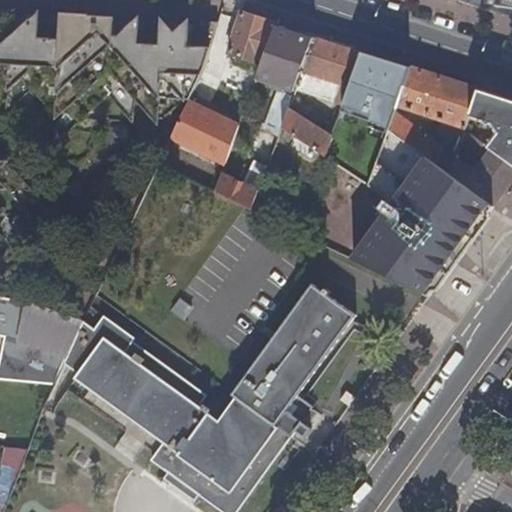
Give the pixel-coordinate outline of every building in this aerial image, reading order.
[(461,0),(502,13),(505,0),(461,0)] [(218,24),(0,12),(0,88),(7,89),(7,116),(20,104),(34,117),(35,97),(39,98),(58,118),(56,143),(86,121),(134,124),(164,155),(174,134),(161,119),(190,100),(203,72),(205,69),(212,46),(218,24)] [(277,25),(241,13),(228,53),(230,54),(263,64),(277,25)] [(315,38),(277,25),(263,64),(257,79),(264,81),(266,76),(270,78),(274,68),(277,66),(284,69),(287,74),(284,83),(290,85),(289,90),(295,93),(296,89),(315,38)] [(364,53),(315,38),(296,89),(320,97),(334,102),(340,86),(344,87),(343,93),(348,95),(364,53)] [(228,53),(212,46),(205,69),(203,72),(222,78),(230,54),(228,53)] [(411,69),(364,53),(348,95),(352,96),(354,91),(381,101),(371,130),(386,136),(387,131),(394,114),(397,107),(411,69)] [(479,91),(411,69),(397,107),(422,116),(421,120),(430,124),(432,119),(440,121),(466,130),(470,118),(479,91)] [(320,97),(296,89),(295,93),(294,97),(288,111),(310,124),(320,97)] [(511,101),(479,91),(470,118),(491,125),(500,132),(489,149),(491,150),(511,165),(511,101)] [(359,113),(343,107),(332,138),(324,158),(368,188),(374,167),(346,149),(359,113)] [(288,111),(281,129),(324,158),(332,138),(310,124),(288,111)] [(433,164),(450,176),(456,160),(458,153),(448,150),(446,154),(443,152),(444,149),(434,142),(394,114),(387,131),(433,164)] [(448,150),(458,153),(462,141),(465,132),(466,130),(440,121),(434,142),(444,149),(443,152),(446,154),(448,150)] [(485,158),(491,150),(489,149),(465,132),(462,141),(485,158)] [(0,263),(0,262),(0,238),(1,237),(0,236),(0,215),(2,214),(26,213),(7,192),(9,187),(27,186),(0,156),(0,139),(4,135),(0,134),(0,263)] [(450,176),(494,208),(511,182),(511,165),(491,150),(485,158),(475,173),(456,160),(450,176)] [(494,208),(433,164),(357,261),(430,299),(494,208)] [(222,175),(215,193),(251,211),(258,192),(222,175)] [(340,241),(345,218),(322,214),(318,237),(340,241)] [(313,286),(233,396),(237,398),(291,438),(312,409),(297,397),(355,317),(328,297),(330,294),(325,290),(323,293),(313,286)] [(26,303),(0,297),(0,345),(5,347),(8,337),(19,340),(26,303)] [(41,306),(26,303),(19,340),(66,358),(82,322),(41,306)] [(95,331),(82,322),(66,358),(63,365),(77,374),(74,379),(89,391),(82,401),(154,455),(150,461),(219,511),(237,511),(291,438),(237,398),(219,423),(209,415),(211,412),(204,406),(202,411),(198,408),(204,397),(133,345),(134,341),(104,319),(95,331)] [(8,337),(5,347),(0,364),(10,366),(19,340),(8,337)] [(0,364),(0,363),(0,380),(54,387),(63,365),(66,358),(19,340),(10,366),(0,364)] [(0,507),(4,508),(13,476),(0,472),(0,507)]
